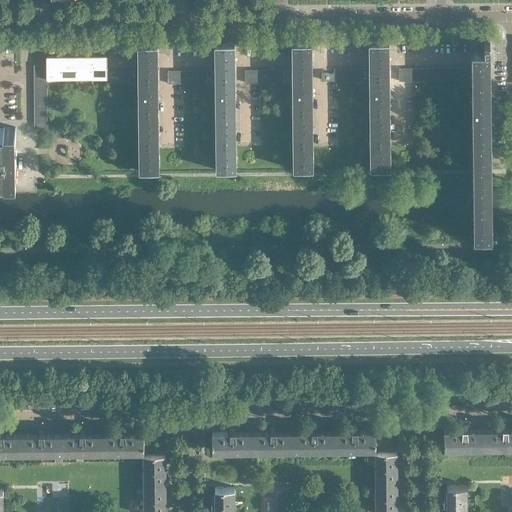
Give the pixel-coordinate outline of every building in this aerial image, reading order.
[(491,237),(490,119),(495,119),(495,101),(490,101),(489,40),(471,40),(471,67),(471,80),(473,237),(491,237)] [(389,104),(388,41),(369,41),(369,68),(362,68),(362,81),(369,81),(369,105),(389,104)] [(312,105),(311,42),(292,42),(292,69),(285,69),(285,82),(292,82),(292,105),(312,105)] [(235,106),(234,43),(215,43),(215,69),(208,70),(208,82),(215,82),(215,106),(235,106)] [(158,107),(157,44),(138,44),(138,70),(131,71),(131,83),(138,83),(138,107),(158,107)] [(107,71),(107,55),(91,56),(92,78),(107,78),(107,71)] [(62,78),(61,56),(46,56),(46,64),(46,70),(47,76),(47,78),(62,78)] [(77,78),(76,56),(61,56),(62,78),(77,78)] [(92,78),(91,56),(76,56),(77,78),(92,78)] [(389,137),(389,104),(369,105),(370,137),(389,137)] [(312,137),(312,105),(292,105),(293,138),(312,137)] [(235,138),(235,106),(215,106),(216,139),(235,138)] [(158,139),(158,107),(138,107),(139,139),(158,139)] [(47,128),(47,120),(34,120),(34,128),(47,128)] [(16,179),(16,127),(4,127),(4,129),(0,129),(0,176),(4,177),(4,179),(16,179)] [(313,168),(312,137),(293,138),(293,169),(313,168)] [(390,168),(389,137),(370,137),(370,168),(390,168)] [(236,169),(235,138),(216,139),(216,169),(236,169)] [(159,170),(158,139),(139,139),(139,170),(159,170)] [(511,446),(511,427),(508,428),(508,426),(502,426),(502,428),(485,428),(485,446),(511,446)] [(485,446),(485,428),(467,428),(467,427),(462,427),(462,428),(444,429),(444,447),(485,446)] [(334,448),(334,430),(317,430),(317,428),(311,428),(311,430),(294,430),(294,448),(334,448)] [(375,448),(375,429),(357,429),(357,428),(352,428),(352,430),(334,430),(334,448),(375,448)] [(253,449),(253,431),(235,431),(235,429),(230,429),(230,431),(212,431),(212,449),(253,449)] [(294,448),(294,430),(276,430),(276,429),(271,429),(271,430),(253,431),(253,449),(294,448)] [(144,450),(144,432),(126,432),(126,430),(120,430),(120,432),(103,432),(103,450),(144,450)] [(0,451),(22,451),(21,433),(4,433),(4,432),(0,431),(0,451)] [(62,451),(62,433),(44,433),(44,431),(39,431),(39,433),(21,433),(22,451),(62,451)] [(103,450),(103,432),(85,432),(85,431),(80,431),(80,432),(62,433),(62,451),(103,450)] [(397,482),(397,465),(397,452),(375,452),(375,482),(397,482)] [(165,484),(165,467),(165,454),(143,454),(144,485),(165,484)] [(397,511),(397,494),(397,482),(375,482),(375,511),(397,511)] [(165,511),(166,497),(165,484),(144,485),(143,511),(165,511)] [(466,511),(466,499),(466,484),(446,484),(447,508),(444,508),(444,511),(466,511)] [(234,511),(235,501),(234,486),(215,487),(215,510),(213,510),(212,511),(234,511)]
